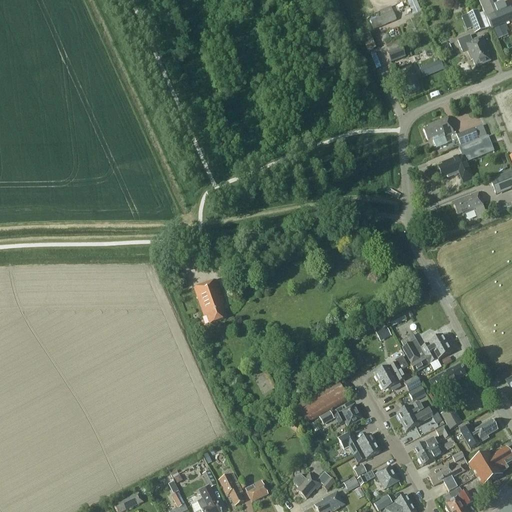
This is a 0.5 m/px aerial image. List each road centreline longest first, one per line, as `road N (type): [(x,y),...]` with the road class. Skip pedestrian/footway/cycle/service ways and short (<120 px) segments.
road 1 (residential): [(511,424),(416,253),(402,149),(407,118),(511,73)]
road 2 (track): [(215,248),(244,233),(321,218),(408,220)]
road 3 (residential): [(429,511),(353,379)]
